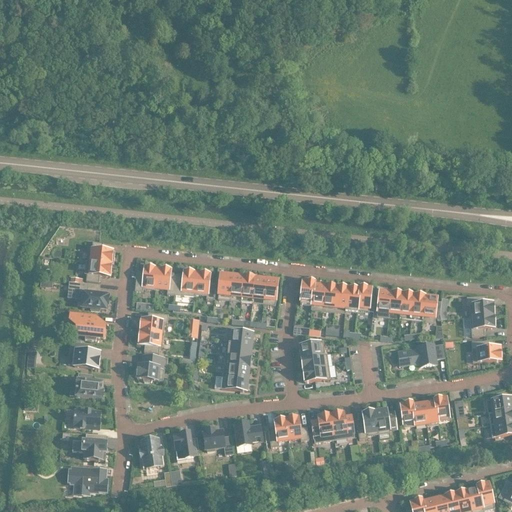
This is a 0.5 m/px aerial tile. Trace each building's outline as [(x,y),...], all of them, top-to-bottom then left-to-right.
[(110,266),(110,267),(112,267),(114,254),(101,252),(102,245),(92,244),(91,251),(88,251),(87,263),(87,264),(110,266)] [(110,267),(110,266),(87,264),(87,263),(85,263),(83,276),(86,276),(85,283),(98,285),(99,277),(109,279),(109,278),(110,267)] [(136,273),(135,280),(134,293),(142,294),(142,291),(155,292),(155,290),(154,290),(155,280),(157,269),(153,269),(145,268),(144,268),(143,274),(136,273)] [(166,297),(173,297),(175,280),(176,277),(169,277),(170,271),(169,271),(168,270),(168,268),(161,268),(161,270),(160,270),(157,269),(155,280),(154,290),(155,290),(166,291),(166,297)] [(176,277),(175,280),(173,297),(181,298),(194,299),(194,297),(193,297),(195,280),(196,274),(191,273),(192,271),(185,270),(185,272),(184,272),(183,272),(182,278),(176,277)] [(208,285),(208,280),(209,275),(208,275),(207,275),(207,273),(201,272),(200,274),(196,274),(195,280),(193,297),(194,297),(205,298),(205,301),(213,302),(215,286),(208,285)] [(217,302),(228,303),(230,280),(231,277),(219,276),(217,302)] [(242,280),(242,279),(231,278),(230,280),(228,303),(239,304),(242,280)] [(239,304),(251,305),(253,280),(248,279),(248,278),(243,278),(243,279),(242,279),(242,280),(239,304)] [(253,280),(251,305),(262,306),(265,281),(259,280),(253,280)] [(265,281),(262,306),(274,308),(277,282),(276,282),(276,281),(271,281),(271,282),(265,281)] [(299,306),(310,307),(311,307),(313,287),(314,282),(302,281),(299,306)] [(107,307),(108,298),(107,298),(107,297),(94,296),(95,287),(78,285),(69,284),(68,284),(67,293),(82,295),(81,309),(90,310),(89,312),(98,313),(99,311),(105,312),(106,307),(107,307)] [(311,307),(310,307),(310,312),(321,313),(324,288),(313,287),(311,307)] [(324,288),(321,313),(332,315),(335,289),(324,288)] [(335,289),(332,315),(344,316),(344,313),(347,290),(335,289)] [(358,289),(358,292),(356,312),(368,314),(370,291),(365,290),(359,289),(358,289)] [(356,312),(358,292),(347,290),(344,313),(355,315),(356,312)] [(388,320),(388,316),(390,295),(378,294),(376,319),(388,320)] [(399,317),(401,296),(401,295),(396,295),(390,295),(388,316),(399,317)] [(401,296),(399,317),(399,322),(410,323),(413,297),(401,296)] [(413,297),(410,323),(421,324),(424,299),(413,297)] [(424,299),(421,324),(433,325),(436,300),(435,300),(424,299)] [(492,318),(492,317),(492,307),(492,305),(486,306),(485,299),(466,300),(466,308),(468,308),(469,320),(492,318)] [(69,331),(75,331),(75,337),(84,338),(84,342),(95,343),(95,339),(104,340),(105,332),(103,332),(103,326),(93,325),(94,318),(95,318),(95,317),(69,314),(68,315),(69,315),(68,323),(70,323),(69,331)] [(140,322),(139,333),(139,334),(162,336),(164,325),(166,325),(167,317),(147,315),(146,322),(141,321),(141,322),(140,322)] [(492,318),(469,320),(471,339),(483,338),(483,331),(493,330),(493,329),(493,319),(492,319),(492,318)] [(231,334),(230,345),(250,348),(252,336),(247,335),(248,332),(232,330),(232,334),(231,334)] [(139,333),(137,333),(136,347),(144,347),(143,354),(158,356),(159,349),(161,349),(162,336),(139,334),(139,333)] [(491,350),(490,343),(470,344),(472,365),(500,363),(500,361),(499,354),(499,349),(491,350)] [(90,354),(91,347),(70,345),(69,352),(75,353),(73,368),(97,371),(97,369),(98,360),(99,355),(90,354)] [(226,356),(249,359),(250,348),(230,345),(227,345),(226,356)] [(300,354),(300,360),(323,357),(322,345),(299,348),(299,349),(298,349),(299,354),(300,354)] [(419,365),(419,369),(435,366),(435,362),(443,360),(441,347),(433,348),(432,347),(416,350),(417,352),(398,355),(399,365),(410,363),(410,366),(419,365)] [(224,356),(223,368),(248,370),(249,359),(226,356),(224,356)] [(327,369),(326,356),(323,357),(300,360),(302,372),(327,369)] [(144,358),(143,368),(137,367),(137,372),(135,372),(134,378),(136,379),(136,380),(142,381),(142,384),(150,385),(151,382),(162,383),(163,371),(165,371),(167,361),(144,358)] [(34,362),(26,361),(26,369),(33,370),(34,362)] [(247,382),(248,370),(223,368),(221,379),(247,382)] [(327,369),(302,372),(303,378),(302,378),(303,383),(304,383),(304,385),(329,381),(327,369)] [(91,377),(77,375),(77,382),(76,382),(75,390),(74,393),(75,393),(75,399),(102,402),(103,393),(101,393),(102,385),(90,383),(91,377)] [(247,382),(221,379),(220,391),(245,394),(247,382)] [(489,397),(492,415),(511,412),(511,408),(511,400),(501,401),(500,396),(489,397)] [(433,402),(433,404),(434,404),(437,425),(448,423),(445,400),(440,401),(440,399),(433,400),(434,402),(433,402)] [(402,430),(414,428),(411,407),(412,407),(411,405),(410,405),(410,403),(404,404),(404,406),(399,407),(402,430)] [(461,403),(453,404),(455,420),(463,419),(461,403)] [(437,427),(437,425),(434,404),(433,404),(422,406),(425,426),(425,427),(425,429),(437,427)] [(425,426),(422,406),(412,407),(411,407),(414,428),(425,427),(425,426)] [(89,413),(85,412),(85,413),(74,412),(73,423),(78,424),(78,430),(79,430),(84,431),(84,430),(95,431),(96,427),(99,427),(99,414),(89,413)] [(377,437),(374,414),(373,414),(371,414),(371,412),(363,413),(363,415),(362,415),(361,415),(363,426),(356,427),(358,442),(366,441),(366,438),(377,437)] [(374,414),(377,437),(389,435),(389,432),(396,431),(393,417),(386,418),(385,412),(374,414)] [(511,424),(511,412),(492,415),(487,415),(489,428),(511,424)] [(329,415),(333,443),(353,440),(351,420),(344,421),(342,413),(329,415)] [(333,443),(329,415),(316,417),(318,425),(311,426),(313,445),(333,443)] [(287,443),(284,422),(283,419),(275,421),(275,423),(274,423),(273,424),(274,429),(267,430),(270,450),(278,449),(277,444),(287,443)] [(284,422),(287,443),(299,441),(300,443),(308,442),(306,429),(299,430),(297,420),(284,422)] [(252,430),(247,430),(247,424),(234,426),(235,436),(233,437),(235,447),(237,447),(237,449),(250,447),(250,445),(261,443),(259,429),(252,430)] [(511,437),(511,424),(489,428),(491,440),(511,437)] [(224,457),(232,456),(229,439),(222,440),(222,434),(213,435),(212,431),(205,432),(206,436),(202,436),(204,452),(206,452),(206,454),(213,453),(213,451),(223,450),(224,457)] [(192,458),(198,457),(196,440),(189,441),(188,435),(180,436),(180,437),(172,438),(174,453),(175,453),(176,463),(184,462),(192,461),(192,458)] [(83,462),(102,463),(103,456),(105,456),(105,445),(99,445),(100,438),(85,437),(84,444),(72,443),(71,454),(84,455),(83,462)] [(145,445),(142,445),(143,453),(140,453),(141,462),(142,462),(142,461),(144,461),(145,470),(146,470),(148,469),(148,470),(149,470),(149,469),(156,468),(156,469),(157,469),(157,468),(159,468),(160,468),(163,468),(160,450),(160,451),(158,451),(156,443),(153,443),(153,442),(144,444),(145,445)] [(82,470),(72,470),(71,473),(69,473),(68,483),(75,484),(74,494),(74,496),(87,497),(88,494),(96,494),(96,492),(105,493),(105,483),(103,483),(104,477),(99,477),(99,473),(82,472),(82,470)] [(180,487),(178,473),(169,474),(171,488),(180,487)] [(476,490),(481,511),(486,511),(494,510),(487,483),(475,486),(476,491),(476,490)] [(503,489),(508,491),(502,503),(509,506),(510,504),(511,504),(511,485),(511,486),(505,483),(503,489)] [(481,511),(476,490),(476,491),(465,493),(469,511),(481,511)] [(469,511),(465,493),(454,496),(458,511),(469,511)] [(458,511),(454,496),(443,499),(446,511),(458,511)] [(423,511),(421,504),(422,504),(420,499),(408,502),(410,511),(423,511)] [(446,511),(443,499),(432,501),(434,511),(446,511)] [(434,511),(432,501),(422,504),(421,504),(423,511),(434,511)]
